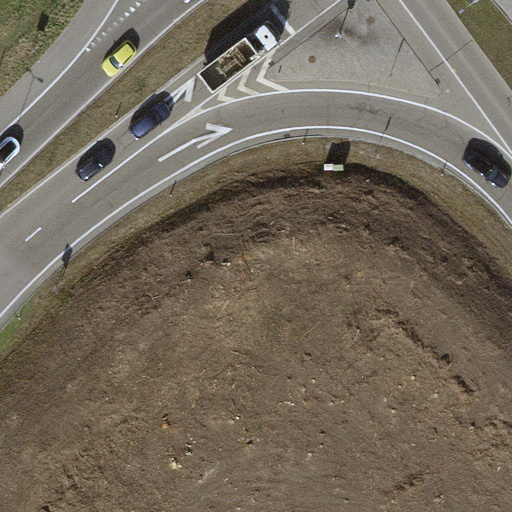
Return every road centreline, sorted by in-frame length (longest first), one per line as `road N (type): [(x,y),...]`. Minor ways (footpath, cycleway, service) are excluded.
road 1 (motorway): [(140,150),(287,110),(340,110),(453,139),(511,177)]
road 2 (motorway): [(140,150),(304,0)]
road 3 (motorway): [(148,22),(0,163)]
road 4 (motorway): [(0,267),(140,150)]
road 5 (secondary): [(423,0),(511,140)]
